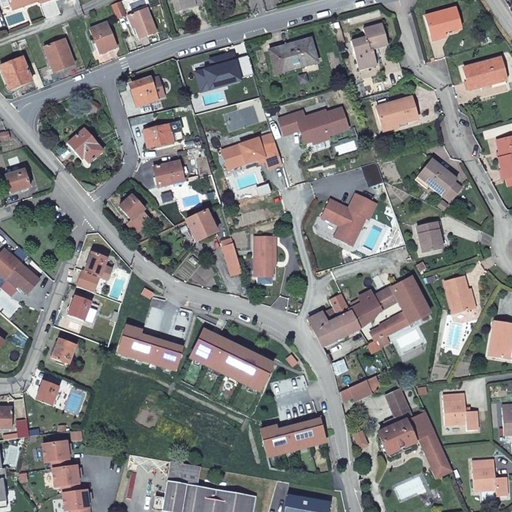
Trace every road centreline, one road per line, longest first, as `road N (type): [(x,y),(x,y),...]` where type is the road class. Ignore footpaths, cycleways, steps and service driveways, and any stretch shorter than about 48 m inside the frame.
road 1 (residential): [(399,0),(417,68),(443,83),(460,139),(509,230)]
road 2 (residential): [(104,75),(344,0)]
road 3 (residential): [(88,205),(164,282),(293,329)]
road 4 (residential): [(0,388),(25,386),(88,205)]
road 5 (residential): [(293,329),(328,385),(356,511)]
road 6 (residential): [(104,75),(130,162),(88,205)]
road 7 (residential): [(288,199),(310,288),(293,329)]
